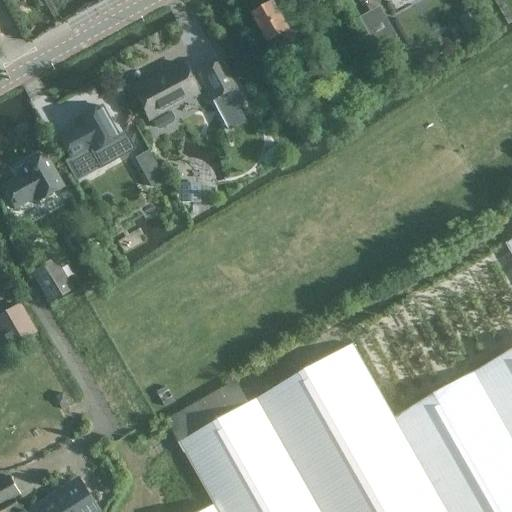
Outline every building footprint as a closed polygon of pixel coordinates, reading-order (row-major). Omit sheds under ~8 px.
[(298,46),(273,3),(252,15),(268,42),(279,36),(288,52),(298,46)] [(393,30),(375,40),(383,55),(402,45),(393,30)] [(197,94),(196,92),(205,87),(211,100),(234,88),(220,61),(188,78),(180,63),(132,89),(148,120),(151,119),(155,127),(158,128),(170,122),(172,119),(167,110),(197,94)] [(92,153),(116,140),(118,139),(101,107),(74,121),(77,127),(58,138),(70,160),(90,149),(92,153)] [(148,150),(135,158),(140,166),(153,159),(148,150)] [(1,187),(13,209),(33,198),(36,202),(62,188),(45,156),(18,171),(21,176),(1,187)] [(200,202),(200,182),(179,183),(178,202),(200,202)] [(31,276),(47,303),(71,289),(65,278),(58,283),(48,266),(31,276)] [(35,330),(20,305),(0,317),(0,318),(15,343),(35,330)] [(448,511),(394,417),(352,344),(257,399),(320,511),(448,511)] [(511,511),(511,349),(394,417),(448,511),(511,511)] [(217,511),(320,511),(257,399),(178,443),(212,503),(217,511)] [(110,474),(98,482),(105,495),(118,488),(110,474)] [(0,505),(21,492),(11,477),(0,483),(0,505)] [(81,483),(39,511),(40,511),(99,511),(100,511),(81,483)] [(196,511),(217,511),(212,503),(196,511)]
